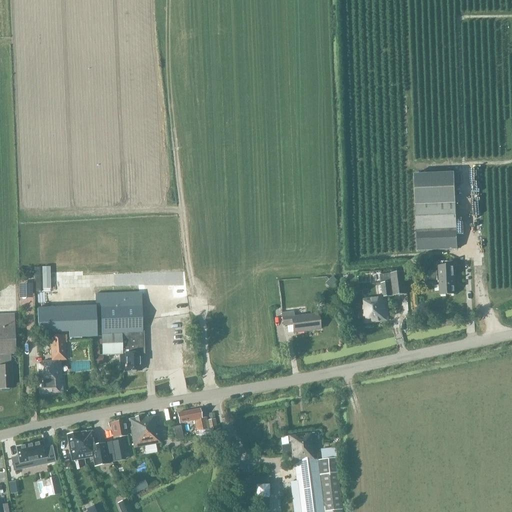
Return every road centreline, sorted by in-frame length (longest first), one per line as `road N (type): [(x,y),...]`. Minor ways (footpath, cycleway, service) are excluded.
road 1 (tertiary): [(0,438),(511,334)]
road 2 (track): [(157,33),(212,393)]
road 3 (track): [(360,511),(358,415),(346,366)]
